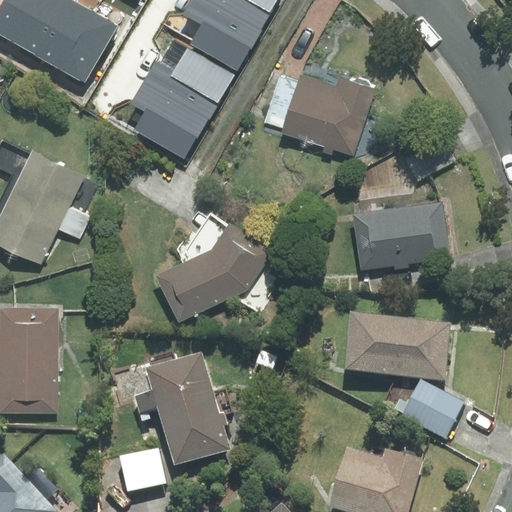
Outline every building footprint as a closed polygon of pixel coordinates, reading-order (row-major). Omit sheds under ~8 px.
[(120,17),(92,0),(7,0),(0,13),(0,23),(88,76),(120,17)] [(281,0),(191,0),(184,14),(200,24),(173,70),(156,60),(131,103),(143,109),(134,127),(185,160),(281,0)] [(340,76),(334,92),(299,79),(279,134),(353,161),(371,112),(379,90),(340,76)] [(0,245),(44,266),(61,232),(79,241),(92,215),(74,206),(88,177),(34,151),(0,219),(0,245)] [(443,204),(350,211),(354,269),(447,262),(443,204)] [(274,252),(227,222),(210,251),(154,273),(179,322),(238,297),(259,313),(281,280),(263,270),(274,252)] [(0,412),(58,414),(60,310),(0,308),(0,412)] [(350,321),(345,369),(445,381),(451,327),(350,321)] [(180,366),(177,353),(96,377),(130,498),(168,487),(156,443),(167,440),(176,471),(230,456),(203,360),(180,366)] [(421,381),(403,415),(445,438),(464,403),(421,381)] [(410,511),(424,464),(350,443),(329,511),(410,511)] [(0,511),(60,511),(71,503),(39,465),(23,479),(7,459),(0,464),(0,511)]
